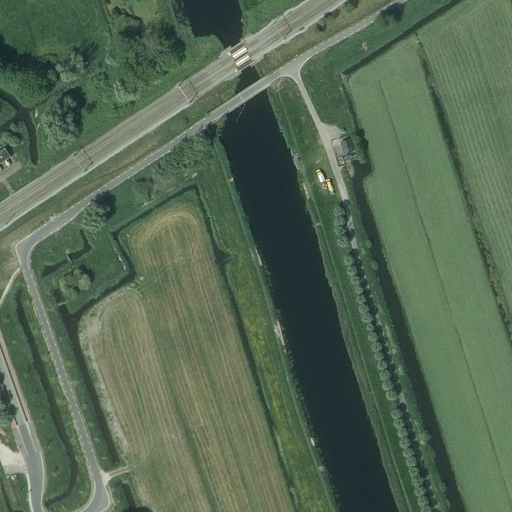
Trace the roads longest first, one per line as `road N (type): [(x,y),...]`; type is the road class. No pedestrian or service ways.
road 1 (unclassified): [(92,511),(100,484),(31,282),(28,248),(268,79),(400,0)]
road 2 (tertiary): [(38,511),(35,465),(0,363)]
